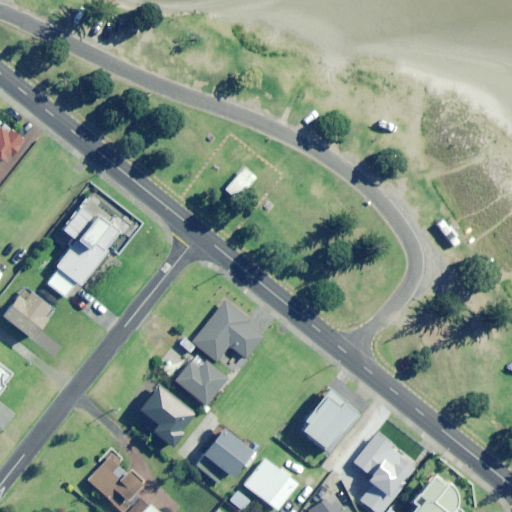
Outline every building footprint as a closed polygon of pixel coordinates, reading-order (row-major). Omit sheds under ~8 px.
[(0,160),(4,163),(21,139),(0,123),(0,160)] [(237,200),(255,177),(242,168),(225,191),(237,200)] [(105,247),(116,233),(96,216),(92,220),(79,209),(62,229),(74,239),(53,264),(58,267),(44,284),(63,299),(76,283),(80,285),(108,250),(105,247)] [(133,228),(116,214),(108,222),(126,237),(133,228)] [(41,316),(48,308),(26,290),(3,317),(29,339),(46,319),(41,316)] [(246,323),(248,320),(224,300),(190,341),(184,336),(178,344),(189,352),(195,345),(215,362),(228,345),(245,359),(263,337),(246,323)] [(203,361),(196,370),(185,361),(170,379),(202,406),(224,379),(203,361)] [(0,389),(12,374),(0,365),(0,389)] [(177,432),(192,413),(156,385),(137,410),(154,423),(149,431),(170,447),(180,434),(177,432)] [(300,419),(305,423),(300,431),(325,449),(337,433),(340,435),(355,414),(341,404),(343,402),(325,389),(309,412),(306,411),(300,419)] [(200,452),(205,456),(196,466),(216,482),(224,472),(230,477),(240,465),(244,468),(254,455),(220,428),(200,452)] [(389,469),(396,460),(370,440),(347,469),(381,495),(397,475),(389,469)] [(115,466),(122,458),(113,451),(87,481),(107,498),(105,500),(118,511),(123,511),(129,505),(125,502),(142,483),(127,470),(124,474),(115,466)] [(275,510),(296,484),(289,478),(290,476),(278,467),(276,469),(263,458),(242,485),(275,510)] [(457,511),(458,511),(453,508),(454,503),(454,497),(451,493),(429,475),(408,501),(414,506),(409,511),(457,511)] [(240,511),(248,501),(235,492),(227,502),(240,511)] [(393,511),(389,508),(391,506),(376,492),(358,511),(393,511)] [(348,511),(346,509),(343,511),(331,494),(308,510),(309,511),(348,511)] [(156,511),(149,504),(147,506),(139,498),(125,511),(156,511)]
